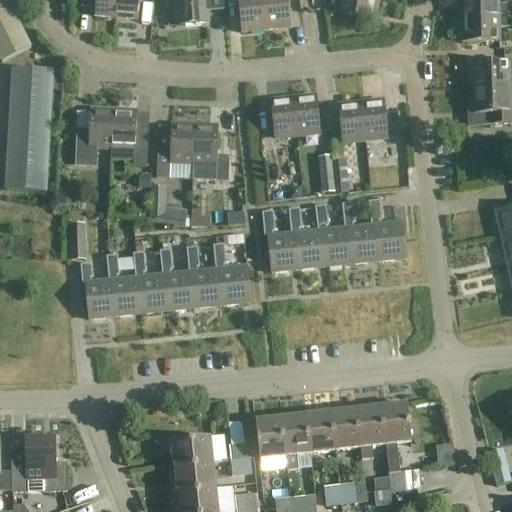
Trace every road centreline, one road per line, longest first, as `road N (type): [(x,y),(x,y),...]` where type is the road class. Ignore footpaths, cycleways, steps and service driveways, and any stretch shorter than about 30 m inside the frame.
road 1 (residential): [(411,53),(240,70),(91,67),(62,34),(48,0)]
road 2 (unclassified): [(89,400),(448,362)]
road 3 (residential): [(448,362),(411,53)]
road 4 (residential): [(482,511),(448,362)]
